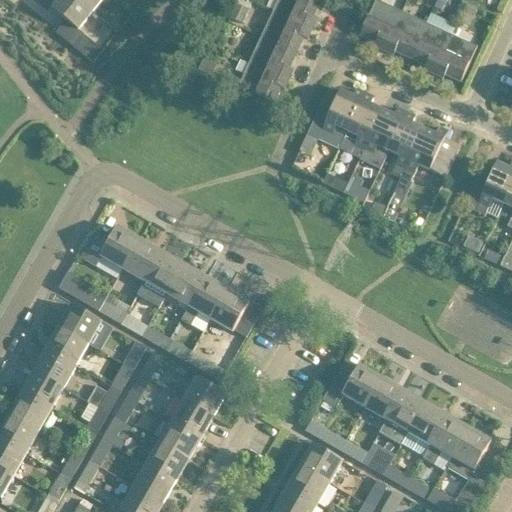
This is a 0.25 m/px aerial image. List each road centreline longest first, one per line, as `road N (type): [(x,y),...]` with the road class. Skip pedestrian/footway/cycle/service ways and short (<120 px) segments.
road 1 (residential): [(196,511),(315,291)]
road 2 (residential): [(315,291),(114,176),(100,177)]
road 3 (residential): [(511,398),(315,291)]
road 4 (residential): [(0,343),(100,177)]
road 5 (residential): [(467,119),(324,55)]
road 6 (residential): [(324,55),(272,170)]
